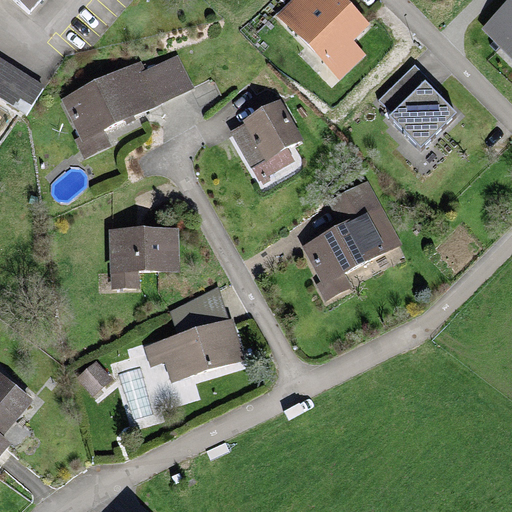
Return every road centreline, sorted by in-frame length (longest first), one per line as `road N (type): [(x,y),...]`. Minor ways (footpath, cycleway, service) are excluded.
road 1 (residential): [(63,511),(420,325),(511,238)]
road 2 (residential): [(511,113),(398,0)]
